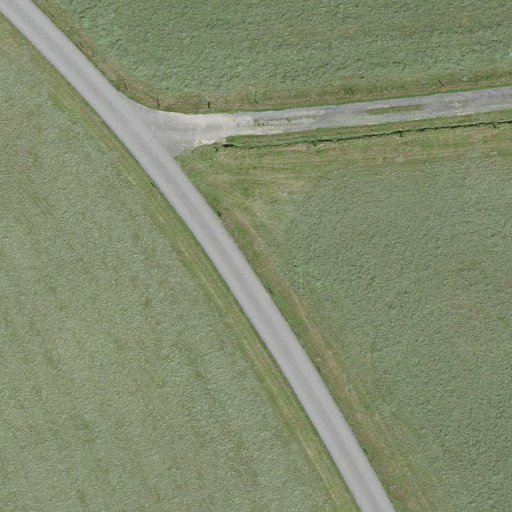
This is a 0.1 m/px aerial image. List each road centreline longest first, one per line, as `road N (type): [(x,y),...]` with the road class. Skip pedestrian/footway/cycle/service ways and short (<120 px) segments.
road 1 (unclassified): [(7,0),(192,205),(288,351),(378,511)]
road 2 (track): [(138,137),(511,102)]
